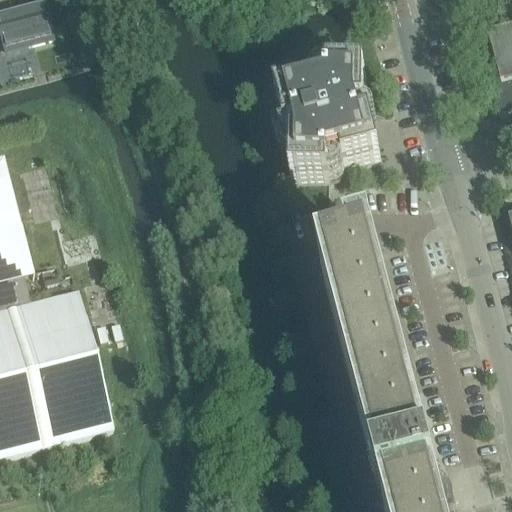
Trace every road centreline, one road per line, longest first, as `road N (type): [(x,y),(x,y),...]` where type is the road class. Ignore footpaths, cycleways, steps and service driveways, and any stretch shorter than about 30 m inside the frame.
road 1 (tertiary): [(448,173),(511,407)]
road 2 (tertiary): [(448,173),(401,0)]
